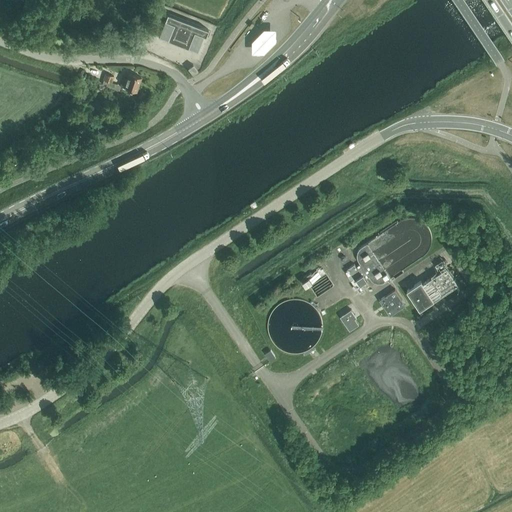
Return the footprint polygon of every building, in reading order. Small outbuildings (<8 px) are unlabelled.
[(158,35),(158,36),(197,51),(197,50),(188,46),(194,32),(205,36),(208,29),(167,13),(164,20),(173,24),(167,38),(158,35)] [(277,41),(277,29),(264,29),(252,41),(252,53),(265,53),(277,41)] [(198,71),(193,65),(188,69),(193,75),(198,71)] [(121,86),(111,83),(113,76),(97,71),(94,82),(119,91),(121,86)] [(129,73),(126,79),(123,78),(121,86),(136,92),(141,77),(129,73)] [(357,255),(357,256),(357,259),(359,261),(360,264),(356,266),(354,264),(347,269),(348,270),(345,272),(360,293),(364,290),(359,282),(369,276),(370,279),(371,279),(371,280),(373,281),(374,282),(375,283),(376,283),(377,283),(378,283),(379,283),(381,283),(383,283),(384,282),(390,278),(391,278),(392,280),(404,272),(402,270),(422,257),(424,256),(425,254),(426,253),(428,252),(429,250),(429,248),(430,247),(431,245),(431,243),(432,241),(432,240),(432,238),(431,236),(431,234),(431,232),(430,231),(429,229),(428,227),(427,226),(426,224),(424,223),(423,222),(421,221),(420,220),(418,219),(416,219),(415,218),(413,218),(411,218),(409,218),(407,218),(405,218),(404,219),(402,220),(400,220),(399,221),(367,243),(362,246),(361,247),(360,248),(359,249),(358,250),(358,251),(357,252),(357,253),(357,254),(357,255)] [(303,277),(309,285),(317,298),(334,286),(323,269),(321,270),(319,267),(316,269),(318,272),(313,275),(311,272),(303,277)] [(407,290),(421,309),(459,284),(448,267),(424,283),(422,281),(407,290)] [(398,291),(397,289),(381,299),(383,302),(391,315),(407,305),(398,291)] [(350,331),(359,324),(353,316),(355,315),(351,309),(340,317),(350,331)] [(266,353),(271,360),(276,357),(272,349),(266,353)]
